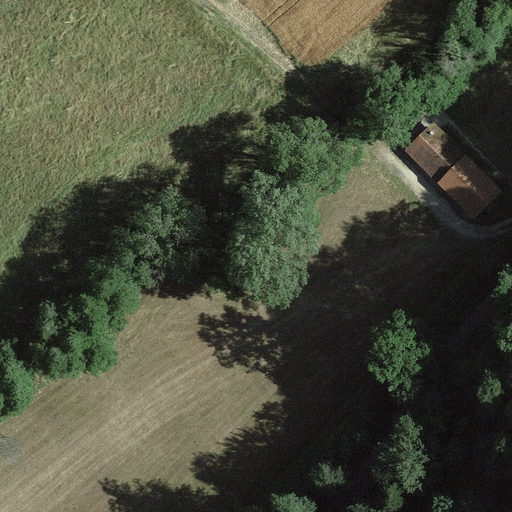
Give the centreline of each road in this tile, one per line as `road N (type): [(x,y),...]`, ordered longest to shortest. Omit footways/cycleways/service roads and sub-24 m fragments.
road 1 (unclassified): [(342,511),(438,366),(511,277)]
road 2 (track): [(377,151),(450,222),(487,232),(511,225)]
road 3 (track): [(202,0),(320,94)]
